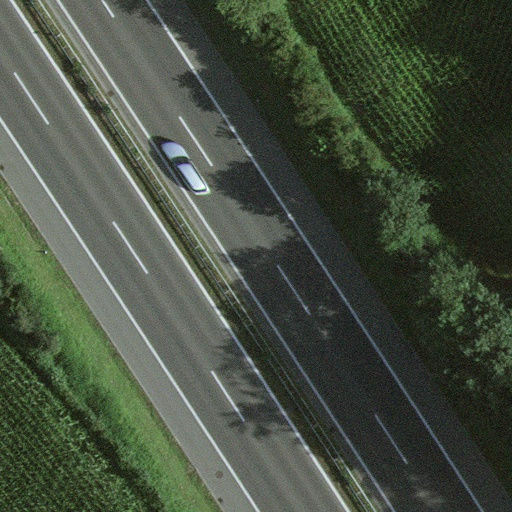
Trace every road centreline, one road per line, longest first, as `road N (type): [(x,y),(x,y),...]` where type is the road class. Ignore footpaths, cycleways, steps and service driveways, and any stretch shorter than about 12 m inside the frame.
road 1 (motorway): [(434,511),(102,0)]
road 2 (motorway): [(0,51),(297,511)]
